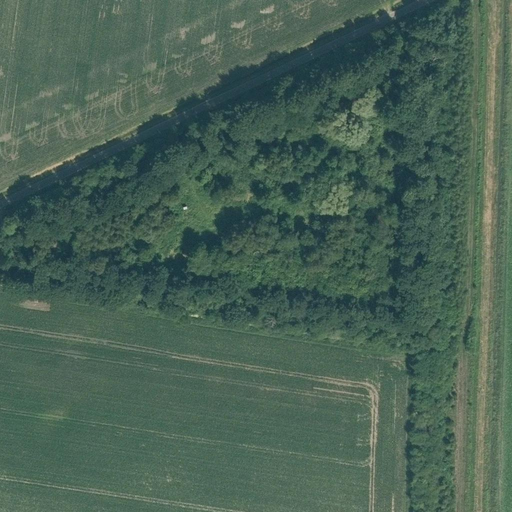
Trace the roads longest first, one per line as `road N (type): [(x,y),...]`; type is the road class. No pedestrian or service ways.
road 1 (track): [(475,0),(458,511)]
road 2 (residential): [(0,204),(427,0)]
